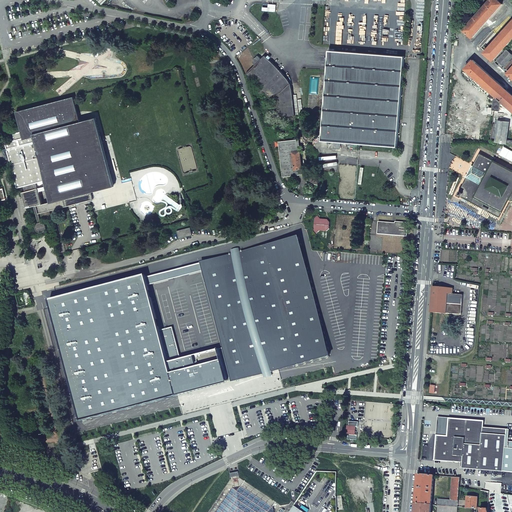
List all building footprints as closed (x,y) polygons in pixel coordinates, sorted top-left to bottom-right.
[(502,4),(497,0),(490,0),(463,30),(472,38),(502,4)] [(511,39),(511,22),(484,53),(493,61),(511,39)] [(341,52),(329,50),(321,141),(335,142),(341,143),(359,144),(397,147),(404,57),(379,55),(367,54),(348,52),(341,52)] [(498,60),(505,67),(511,58),(511,54),(507,50),(498,60)] [(271,58),(269,56),(267,58),(265,56),(262,59),(258,56),(254,60),(255,61),(253,63),(255,65),(246,74),(271,99),(278,117),(295,116),(292,91),(291,84),(284,75),(273,64),(269,60),(271,58)] [(511,94),(473,60),(465,69),(496,97),(501,101),(511,110),(511,94)] [(90,201),(93,200),(91,192),(114,186),(96,119),(80,123),(73,97),(16,112),(17,114),(18,114),(22,132),(13,134),(15,140),(5,143),(17,188),(24,187),(25,192),(27,200),(24,201),(26,209),(34,207),(38,223),(37,225),(36,225),(36,226),(36,227),(36,228),(36,229),(37,232),(38,232),(40,233),(41,233),(42,233),(44,233),(45,232),(45,231),(46,230),(46,229),(47,228),(46,227),(46,226),(45,224),(43,223),(42,222),(41,222),(39,214),(90,201)] [(501,101),(496,97),(494,98),(492,110),(494,110),(500,111),(501,101)] [(466,107),(461,107),(461,103),(457,103),(456,114),(468,115),(469,104),(466,104),(466,107)] [(494,110),(493,124),(497,125),(496,141),(495,143),(507,144),(507,140),(510,122),(498,120),(500,111),(494,110)] [(299,140),(275,142),(276,147),(279,147),(283,177),(303,175),(300,151),(299,140)] [(511,170),(480,154),(474,166),(473,166),(488,174),(482,185),(467,177),(467,178),(463,186),(458,194),(500,217),(509,199),(511,201),(511,200),(511,170)] [(329,229),(330,223),(327,220),(321,219),(318,216),(315,219),(314,230),(317,233),(320,231),(327,231),(329,229)] [(378,234),(407,236),(408,223),(395,222),(395,223),(378,222),(378,234)] [(190,227),(177,231),(179,239),(192,235),(190,227)] [(238,381),(330,357),(298,236),(206,260),(206,261),(209,270),(229,347),(238,381)] [(206,261),(146,278),(148,286),(209,270),(206,261)] [(146,275),(49,301),(81,422),(190,393),(181,359),(173,327),(160,331),(148,286),(146,278),(146,275)] [(433,287),(431,312),(462,315),(463,295),(453,294),(453,289),(433,287)] [(29,292),(16,295),(19,307),(32,304),(29,292)] [(229,347),(181,359),(190,393),(238,381),(229,347)] [(484,421),(449,419),(448,437),(437,436),(436,448),(435,460),(463,462),(462,468),(503,471),(506,435),(485,433),(483,431),(483,427),(484,421)] [(347,426),(347,434),(348,434),(348,439),(357,440),(357,435),(355,435),(356,427),(358,427),(358,422),(349,421),(349,426),(347,426)] [(308,511),(314,503),(313,502),(321,490),(329,494),(330,511),(337,511),(337,510),(336,496),(336,494),(337,472),(317,471),(296,502),(289,511),(308,511)] [(231,480),(209,511),(273,511),(273,507),(276,502),(240,478),(239,472),(230,473),(231,480)] [(434,475),(417,474),(416,489),(415,504),(431,505),(434,475)] [(460,477),(453,477),(450,500),(438,499),(438,505),(458,507),(460,477)] [(511,511),(507,494),(501,493),(504,509),(504,511),(511,511)] [(467,496),(466,508),(477,508),(478,497),(467,496)]
